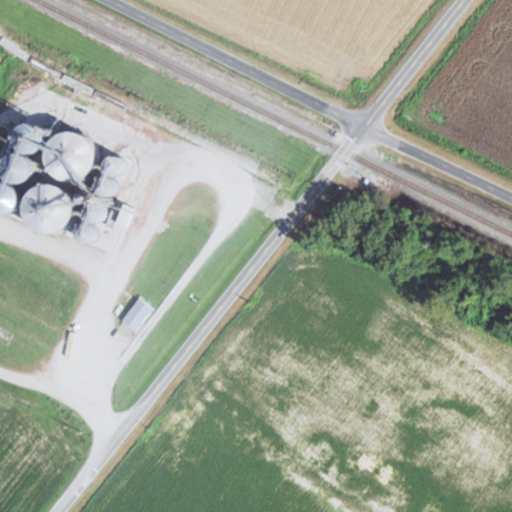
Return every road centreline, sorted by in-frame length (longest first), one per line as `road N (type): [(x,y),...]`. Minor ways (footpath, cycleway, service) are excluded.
road 1 (residential): [(63,511),(462,0)]
road 2 (residential): [(511,197),(106,0)]
